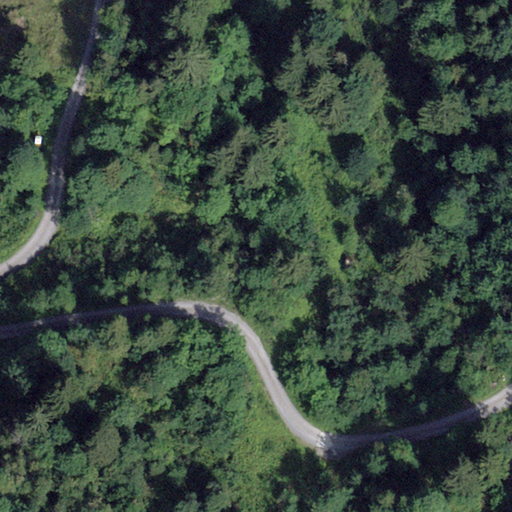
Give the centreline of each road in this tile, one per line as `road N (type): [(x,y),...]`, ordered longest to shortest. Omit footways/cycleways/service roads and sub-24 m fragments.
road 1 (track): [(0,341),(226,317),(310,442),(349,447),(405,438),(487,394),(511,360)]
road 2 (track): [(0,249),(27,217),(69,87),(108,0)]
